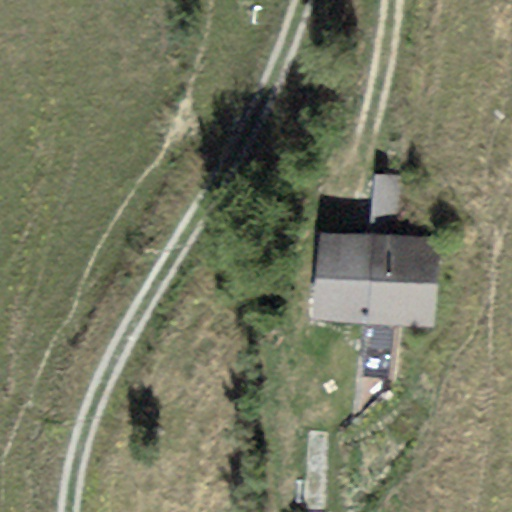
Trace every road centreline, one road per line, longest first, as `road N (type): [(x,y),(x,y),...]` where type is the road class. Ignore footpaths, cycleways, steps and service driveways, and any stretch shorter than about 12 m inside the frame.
road 1 (track): [(60,511),(97,381),(251,114),(289,0)]
road 2 (track): [(380,0),(350,165)]
